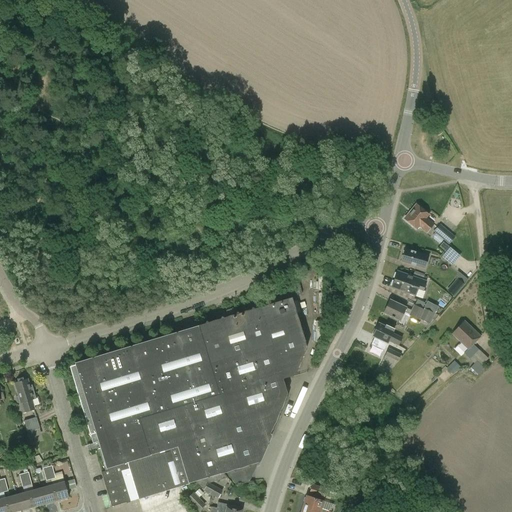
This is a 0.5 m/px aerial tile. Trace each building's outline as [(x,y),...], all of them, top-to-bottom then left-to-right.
[(416,205),(404,219),(417,230),(420,227),(427,233),(433,225),(425,219),(428,215),(416,205)] [(455,237),(441,225),(434,232),(449,245),(455,237)] [(447,252),(451,248),(445,242),(441,247),(447,252)] [(461,256),(451,248),(443,258),(452,265),(461,256)] [(405,249),(401,262),(424,268),(428,256),(405,249)] [(418,288),(423,290),(426,281),(427,277),(414,273),(413,277),(397,271),(391,287),(399,290),(407,293),(415,296),(418,288)] [(446,290),(454,297),(464,285),(457,279),(446,290)] [(302,296),(299,285),(292,287),(295,298),(302,296)] [(269,304),(281,301),(279,294),(268,297),(269,304)] [(188,483),(188,482),(258,462),(269,435),(287,394),(283,379),(295,375),(307,348),(293,299),(200,327),(201,329),(75,365),(70,367),(93,444),(97,442),(98,444),(99,446),(97,448),(99,453),(100,453),(105,471),(101,472),(112,507),(188,483)] [(429,323),(433,314),(424,309),(424,310),(414,306),(411,311),(406,308),(390,300),(384,313),(399,320),(403,311),(409,315),(409,316),(411,316),(419,320),(420,318),(429,323)] [(427,302),(424,308),(435,313),(438,307),(427,302)] [(470,359),(478,349),(473,344),(480,336),(464,321),(452,334),(468,349),(464,353),(470,359)] [(385,325),(385,327),(379,324),(373,336),(387,343),(388,342),(397,346),(401,338),(391,333),(393,329),(385,325)] [(392,350),(388,349),(382,361),(385,362),(383,366),(391,369),(397,363),(401,355),(392,350)] [(452,375),(460,367),(454,361),(446,368),(452,375)] [(469,369),(475,376),(477,374),(478,375),(484,368),(476,361),(469,369)] [(28,379),(14,383),(18,396),(16,398),(17,402),(20,402),(23,413),(35,410),(32,400),(35,399),(32,386),(30,386),(28,379)] [(37,429),(40,429),(36,417),(24,421),(30,442),(37,440),(36,436),(39,435),(37,429)] [(28,472),(24,473),(27,486),(32,485),(28,472)] [(22,487),(27,486),(24,473),(19,475),(22,487)] [(76,487),(74,479),(64,482),(52,485),(56,501),(69,497),(67,490),(76,487)] [(218,499),(223,490),(207,482),(203,490),(218,499)] [(56,501),(52,485),(41,488),(45,504),(56,501)] [(326,489),(312,485),(309,494),(324,498),(326,489)] [(45,504),(41,488),(29,491),(33,507),(45,504)] [(203,494),(199,489),(195,494),(199,498),(203,494)] [(33,507),(29,491),(17,495),(21,510),(33,507)] [(194,493),(187,500),(199,511),(206,505),(194,493)] [(14,511),(21,510),(17,495),(5,498),(8,511),(14,511)] [(319,511),(323,501),(306,496),(303,507),(318,511),(319,511)] [(0,499),(0,511),(8,511),(5,498),(0,499)] [(212,507),(211,511),(210,511),(240,511),(242,508),(227,504),(227,505),(218,503),(217,508),(212,507)]
